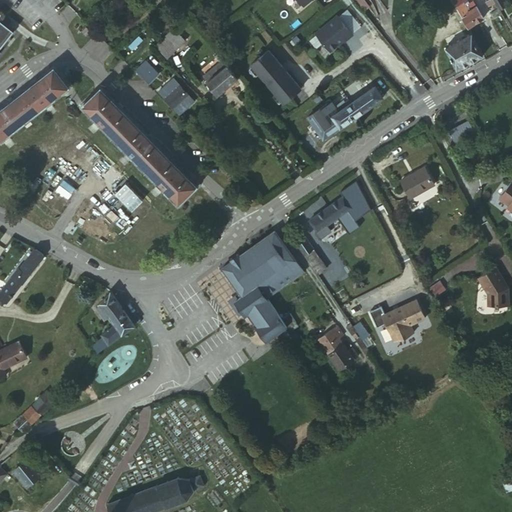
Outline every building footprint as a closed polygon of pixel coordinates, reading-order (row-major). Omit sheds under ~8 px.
[(193,0),(177,0),(178,1),(188,12),(197,4),(193,0)] [(459,0),(458,0),(451,5),(454,10),(463,5),(462,4),(459,0)] [(501,0),(496,0),(494,1),(500,13),(506,10),(501,0)] [(183,16),(188,12),(178,1),(173,5),(178,10),(183,16)] [(463,5),(454,10),(465,28),(481,19),(471,3),(464,6),(463,5)] [(183,16),(178,10),(170,17),(176,22),(183,16)] [(313,37),(327,54),(340,43),(341,44),(349,37),(334,19),(313,37)] [(0,41),(10,29),(0,20),(0,41)] [(163,59),(181,42),(171,31),(153,48),(163,59)] [(455,70),(481,57),(468,35),(443,49),(455,70)] [(266,51),(249,65),(281,104),(298,90),(266,51)] [(146,86),(156,76),(144,64),(134,73),(146,86)] [(210,101),(237,77),(227,64),(200,88),(210,101)] [(0,139),(64,89),(51,73),(0,112),(0,139)] [(176,117),(191,105),(173,84),(158,96),(176,117)] [(321,141),(380,99),(372,89),(339,113),(334,107),(331,110),(328,105),(323,108),(322,106),(305,118),(321,141)] [(177,204),(193,189),(98,92),(82,108),(177,204)] [(397,185),(405,201),(430,187),(421,171),(397,185)] [(511,181),(498,199),(508,207),(507,209),(511,212),(511,181)] [(339,193),(341,197),(306,222),(318,239),(329,232),(325,226),(337,217),(349,234),(359,227),(355,221),(369,211),(350,185),(339,193)] [(267,346),(286,333),(265,300),(300,275),(272,233),(237,258),(236,257),(228,262),(230,264),(221,269),(237,292),(241,299),(235,304),(243,316),(245,319),(250,316),(258,329),(256,330),(267,346)] [(300,236),(291,243),(308,269),(313,276),(323,269),(300,236)] [(16,268),(0,289),(0,302),(4,305),(41,256),(31,251),(18,269),(16,268)] [(486,296),(486,307),(508,307),(507,290),(495,269),(477,280),(486,296)] [(120,336),(132,328),(109,292),(98,304),(115,328),(120,336)] [(238,319),(243,316),(235,304),(241,299),(237,292),(226,301),(238,319)] [(375,308),(363,313),(370,329),(379,325),(387,343),(407,335),(404,327),(419,321),(411,302),(379,316),(375,308)] [(290,334),(297,329),(288,315),(281,320),(290,334)] [(341,329),(349,342),(354,338),(349,330),(345,325),(341,329)] [(356,326),(349,330),(354,338),(356,341),(363,336),(356,326)] [(115,328),(102,338),(107,346),(120,336),(115,328)] [(315,342),(325,357),(340,348),(335,341),(339,338),(333,329),(315,342)] [(6,343),(0,346),(0,370),(4,369),(2,365),(27,354),(20,338),(6,343)] [(89,347),(97,355),(107,346),(102,338),(89,347)] [(359,357),(365,353),(356,341),(354,338),(349,342),(359,357)] [(340,348),(325,357),(336,373),(355,360),(348,351),(344,355),(340,348)] [(29,407),(37,415),(55,397),(47,390),(29,407)] [(21,431),(37,415),(29,407),(14,424),(21,431)] [(29,487),(43,477),(30,461),(16,472),(29,487)] [(194,495),(201,492),(197,482),(190,484),(188,482),(185,483),(186,485),(178,484),(177,480),(174,482),(175,484),(157,491),(157,488),(154,489),(155,492),(145,494),(145,492),(141,493),(142,495),(132,499),(131,496),(127,498),(127,500),(119,503),(118,501),(114,502),(115,505),(107,507),(106,505),(103,506),(104,511),(159,511),(161,511),(165,511),(165,510),(181,504),(182,507),(185,506),(184,504),(189,498),(190,497),(191,498),(194,497),(194,495)]
